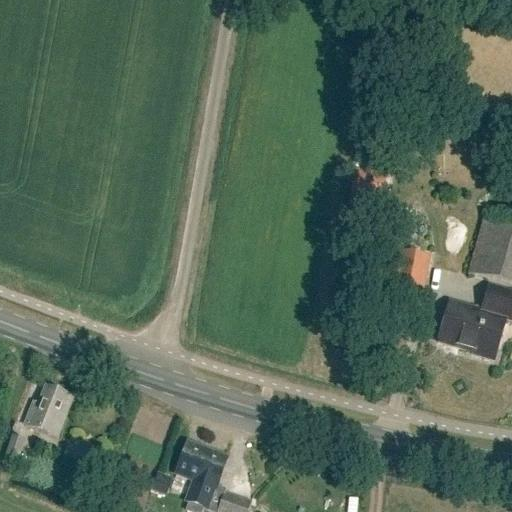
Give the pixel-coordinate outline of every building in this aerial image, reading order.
[(380,211),(384,174),(352,170),(348,207),(380,211)] [(511,289),(511,221),(485,213),(467,276),(511,289)] [(421,299),(429,257),(401,251),(392,294),(421,299)] [(511,323),(511,294),(488,288),(481,313),(449,304),(437,344),(471,354),(470,355),(493,362),(505,322),(511,323)] [(56,440),(72,400),(45,389),(38,407),(34,405),(24,427),(56,440)] [(16,465),(23,442),(10,438),(3,461),(16,465)] [(101,491),(104,483),(113,455),(69,440),(63,457),(81,464),(75,482),(83,484),(101,491)] [(216,492),(227,460),(187,446),(175,477),(193,483),(186,504),(207,511),(214,491),(216,492)] [(171,481),(156,476),(149,494),(163,500),(171,481)] [(247,511),(251,503),(225,494),(218,511),(247,511)]
